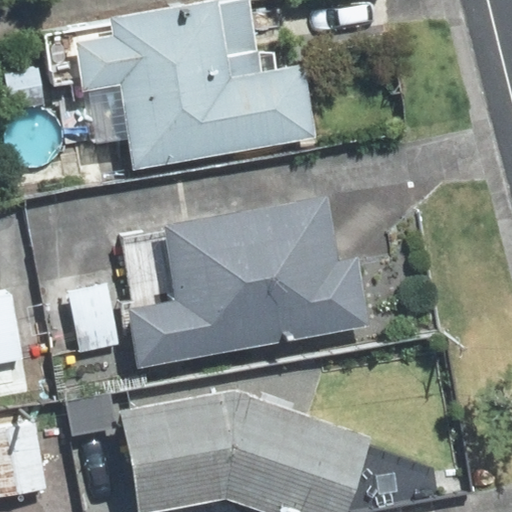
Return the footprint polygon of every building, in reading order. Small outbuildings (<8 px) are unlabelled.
[(243,0),(177,0),(33,26),(45,92),(106,81),(122,170),(311,135),(296,54),(255,62),(243,0)] [(114,301),(125,367),(362,325),(349,253),(329,256),(318,190),(149,220),(162,293),(114,301)] [(103,285),(66,289),(73,351),(111,346),(103,285)] [(0,361),(19,358),(6,288),(0,288),(0,361)] [(226,384),(106,405),(124,510),(217,494),(267,511),(334,511),(363,434),(226,384)] [(32,420),(0,425),(0,497),(45,489),(32,420)]
